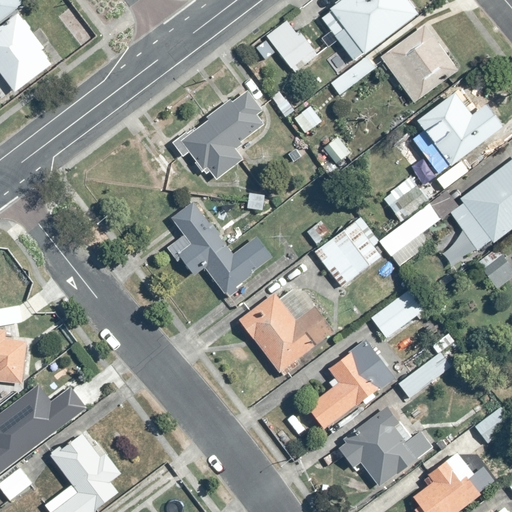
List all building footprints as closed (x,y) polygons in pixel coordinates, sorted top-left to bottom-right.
[(0,0),(0,18),(22,1),(21,0),(0,0)] [(415,13),(404,0),(339,0),(327,10),(336,21),(326,28),(352,62),(415,13)] [(50,63),(15,14),(0,25),(0,75),(11,91),(50,63)] [(315,53),(286,18),(263,37),(293,72),(315,53)] [(456,69),(422,25),(379,57),(412,102),(456,69)] [(376,69),(367,56),(330,82),(339,95),(376,69)] [(476,110),(459,87),(414,121),(448,166),(500,127),(483,105),(476,110)] [(256,116),(262,110),(244,90),(231,101),(228,98),(193,129),(191,127),(171,144),(181,155),(185,152),(212,183),(240,158),(232,149),(262,123),(256,116)] [(321,121),(311,105),(293,117),(302,132),(321,121)] [(350,153),(338,135),(326,143),(338,161),(350,153)] [(176,171),(162,151),(149,160),(163,180),(176,171)] [(448,212),(477,252),(511,226),(511,158),(453,202),(445,191),(410,217),(378,241),(398,267),(429,244),(421,232),(439,219),(448,212)] [(427,199),(408,176),(381,198),(400,221),(427,199)] [(223,231),(194,198),(173,216),(186,231),(170,244),(195,272),(205,264),(239,304),(251,292),(242,282),(275,254),(257,233),(238,249),(223,231)] [(374,237),(360,217),(313,251),(339,287),(380,257),(368,241),(374,237)] [(511,276),(511,268),(497,247),(477,262),(496,288),(511,276)] [(332,331),(289,279),(236,322),(279,375),(332,331)] [(424,309),(409,289),(369,317),(384,338),(424,309)] [(0,382),(22,385),(26,339),(2,337),(3,328),(0,327),(0,382)] [(393,376),(365,338),(325,367),(337,382),(304,406),(321,429),(393,376)] [(451,365),(440,350),(396,383),(408,398),(451,365)] [(406,434),(385,406),(333,445),(351,469),(358,463),(375,487),(431,446),(416,427),(406,434)] [(511,424),(498,406),(474,424),(489,444),(511,427),(511,424)] [(100,457),(78,430),(47,456),(70,484),(42,507),(46,511),(91,511),(116,492),(107,482),(118,472),(103,454),(100,457)] [(482,464),(466,442),(425,472),(430,478),(404,498),(414,511),(453,511),(495,481),(482,464)] [(31,482),(16,463),(0,475),(0,489),(8,500),(31,482)] [(508,511),(500,501),(485,511),(508,511)]
